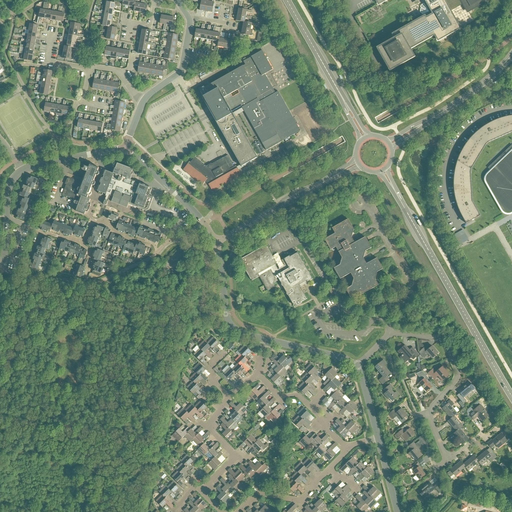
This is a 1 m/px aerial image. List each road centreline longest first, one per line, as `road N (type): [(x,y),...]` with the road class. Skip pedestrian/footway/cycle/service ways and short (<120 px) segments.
road 1 (primary): [(511,397),(396,195)]
road 2 (residential): [(391,334),(446,343),(456,375),(427,413)]
road 3 (tertiary): [(329,179),(214,243)]
road 4 (tertiary): [(214,243),(229,322),(266,340)]
